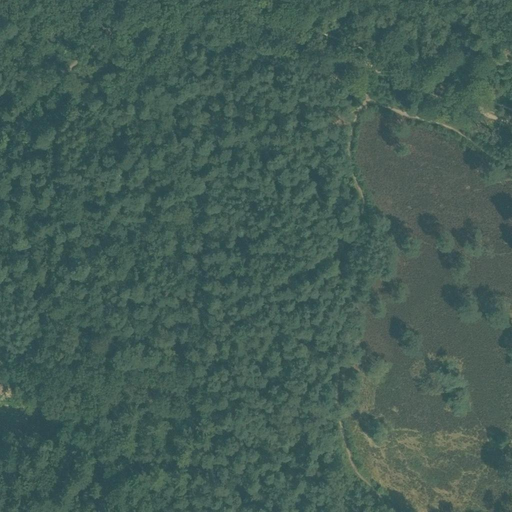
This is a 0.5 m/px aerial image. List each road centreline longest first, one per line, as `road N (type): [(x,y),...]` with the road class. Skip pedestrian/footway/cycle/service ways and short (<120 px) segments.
road 1 (track): [(228,0),(511,117)]
road 2 (unknown): [(172,0),(0,148)]
road 3 (track): [(0,126),(152,0)]
